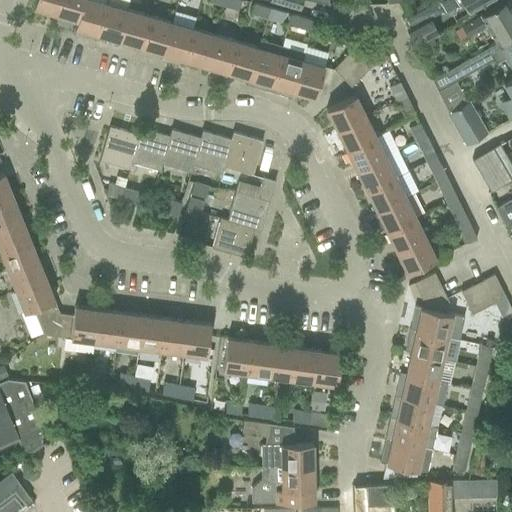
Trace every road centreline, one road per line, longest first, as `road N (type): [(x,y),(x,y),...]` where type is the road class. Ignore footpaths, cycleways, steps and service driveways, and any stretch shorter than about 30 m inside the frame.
road 1 (residential): [(347,293),(357,273),(355,251),(299,138),(283,122),(257,110),(177,110),(66,77),(40,91)]
road 2 (residential): [(347,293),(333,299),(256,291),(205,268),(114,255),(87,235),(39,117),(40,91)]
road 3 (residential): [(345,511),(374,362),(347,293)]
